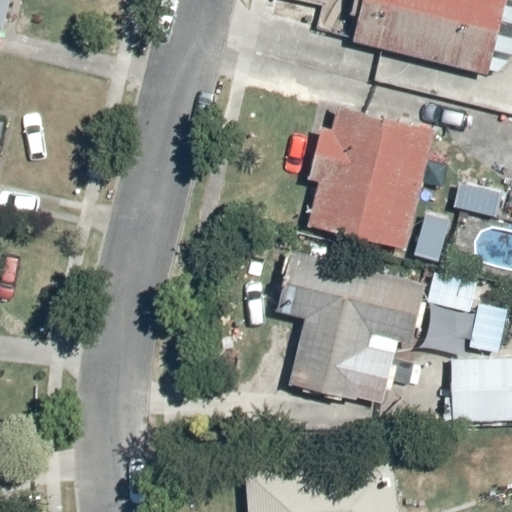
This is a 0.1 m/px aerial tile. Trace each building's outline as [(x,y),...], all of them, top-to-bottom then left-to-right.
[(12,0),(0,0),(0,29),(5,31),(12,0)] [(511,0),(361,0),(351,41),(495,77),(511,60),(511,0)] [(437,130),(339,108),(312,225),(410,248),(437,130)] [(282,313),(308,320),(293,382),(385,405),(397,353),(372,347),(375,335),(416,345),(431,285),(297,252),(282,313)] [(511,358),(454,360),(456,420),(511,418),(511,358)] [(402,511),(398,457),(248,469),(251,511),(402,511)]
